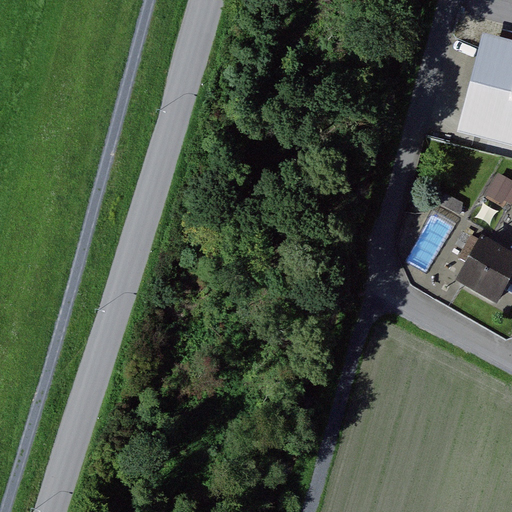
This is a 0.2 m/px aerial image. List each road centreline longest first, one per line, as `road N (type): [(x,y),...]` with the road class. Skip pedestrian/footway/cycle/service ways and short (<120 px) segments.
road 1 (residential): [(212,0),(54,511)]
road 2 (track): [(150,0),(1,511)]
road 3 (residential): [(511,359),(381,286),(452,0)]
road 4 (track): [(315,511),(381,286)]
